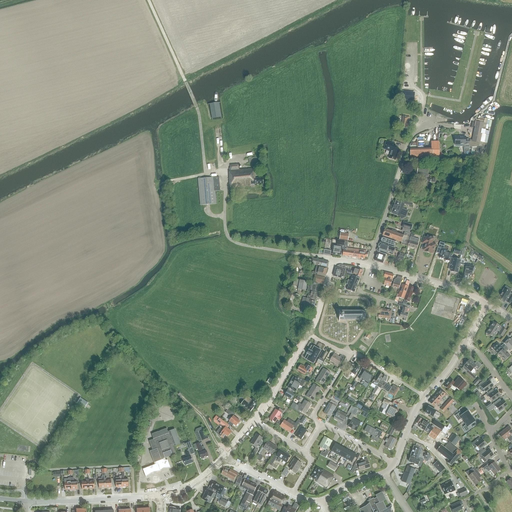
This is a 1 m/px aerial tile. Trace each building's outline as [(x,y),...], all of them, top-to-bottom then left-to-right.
[(218,103),(209,104),(211,119),(221,117),(218,103)] [(403,116),(401,128),(406,129),(406,127),(408,127),(409,117),(403,116)] [(480,143),(480,142),(481,143),(482,143),(486,125),(487,119),(484,118),(484,121),(482,121),(481,123),(478,122),(478,120),(476,120),(476,122),(472,140),(472,142),(480,143)] [(465,147),(469,147),(469,146),(469,139),(465,139),(465,137),(455,137),(455,145),(465,145),(465,147)] [(395,145),(386,142),(384,149),(390,151),(388,158),(395,160),(397,155),(399,150),(394,148),(395,145)] [(432,158),(432,149),(410,150),(410,158),(432,158)] [(250,184),(263,184),(263,178),(255,179),(254,168),(238,170),(238,164),(230,165),(230,168),(229,168),(229,171),(229,188),(250,186),(250,184)] [(434,183),(435,178),(430,178),(430,175),(428,175),(428,170),(417,168),(417,169),(415,170),(415,172),(416,173),(416,174),(417,174),(416,180),(418,182),(418,184),(421,185),(421,182),(427,183),(427,182),(434,183)] [(198,179),(199,196),(200,205),(216,204),(215,191),(220,191),(219,177),(198,179)] [(412,206),(412,205),(413,203),(398,201),(396,201),(391,213),(398,216),(399,216),(401,220),(405,218),(408,210),(402,208),(404,204),(412,206)] [(406,246),(409,237),(403,236),(384,229),(382,236),(401,242),(400,244),(406,246)] [(349,234),(340,233),(339,240),(348,241),(349,234)] [(425,244),(424,245),(425,245),(424,247),(423,250),(425,251),(424,252),(431,253),(433,253),(434,250),(433,250),(434,248),(435,244),(432,243),(433,238),(427,236),(427,238),(424,237),(422,243),(425,244)] [(380,243),(388,246),(393,247),(395,241),(382,237),(380,243)] [(410,237),(407,246),(416,249),(419,240),(413,238),(410,237)] [(337,246),(336,246),(332,245),(331,254),(340,255),(341,255),(342,255),(343,250),(344,247),(344,245),(344,243),(344,241),(337,240),(337,246)] [(440,242),(436,253),(440,254),(441,249),(443,249),(444,246),(445,243),(440,242)] [(344,243),(344,245),(344,247),(343,250),(342,255),(342,256),(352,257),(352,251),(353,249),(347,248),(347,244),(344,243)] [(392,254),(394,248),(380,243),(377,251),(386,254),(387,253),(392,254)] [(449,262),(451,254),(447,253),(449,248),(444,246),(443,249),(441,249),(440,254),(439,258),(445,259),(445,261),(449,262)] [(461,248),(455,247),(453,254),(459,255),(462,256),(463,256),(465,250),(464,250),(461,249),(461,248)] [(365,251),(360,250),(359,252),(360,252),(359,254),(358,258),(364,259),(365,257),(367,257),(367,253),(365,253),(365,251)] [(385,260),(385,258),(384,258),(385,255),(377,252),(374,261),(382,263),(384,260),(385,260)] [(474,252),(472,255),(476,258),(481,262),(483,259),(482,258),(479,255),(478,255),(474,252)] [(457,273),(460,260),(450,258),(448,269),(451,270),(450,271),(457,273)] [(465,270),(464,273),(471,275),(472,272),(473,266),(466,264),(465,270)] [(327,268),(321,267),(317,266),(317,267),(316,266),(314,272),(312,272),(312,274),(317,276),(325,278),(327,268)] [(344,278),(346,271),(343,270),(335,268),(333,276),(340,278),(341,277),(344,278)] [(351,271),(350,274),(360,278),(361,276),(362,271),(355,268),(354,272),(351,271)] [(390,286),(393,275),(381,272),(380,276),(385,278),(383,285),(390,286)] [(313,279),(313,282),(319,284),(323,285),(325,278),(314,275),(313,279)] [(347,282),(357,286),(360,279),(352,276),(350,281),(348,280),(347,282)] [(401,280),(402,277),(397,276),(397,279),(395,278),(395,280),(394,279),(392,286),(399,288),(401,280)] [(305,291),(307,282),(299,280),(294,279),(292,286),(298,287),(297,289),(303,290),(305,291)] [(311,290),(317,292),(319,284),(313,282),(311,282),(310,289),(312,289),(311,290)] [(357,286),(347,282),(346,284),(348,285),(346,290),(354,293),(357,286)] [(403,299),(408,286),(402,284),(398,297),(403,299)] [(409,286),(407,291),(404,300),(407,301),(409,302),(412,293),(413,294),(415,288),(409,286)] [(498,298),(497,299),(504,303),(505,300),(507,301),(507,302),(510,304),(511,299),(511,294),(510,293),(511,290),(505,286),(500,295),(499,295),(498,297),(498,298)] [(303,297),(301,304),(304,304),(303,309),(313,312),(315,300),(307,298),(303,297)] [(402,307),(400,314),(401,314),(400,317),(404,318),(403,320),(405,321),(406,318),(407,313),(406,313),(407,308),(409,309),(409,306),(406,305),(403,304),(402,307)] [(392,315),(390,314),(391,310),(379,309),(378,311),(376,310),(376,316),(378,316),(378,318),(390,319),(390,317),(392,317),(392,315)] [(366,317),(366,315),(364,312),(362,311),(339,311),(339,314),(339,318),(339,321),(362,320),(364,319),(366,317)] [(502,337),(506,331),(502,328),(501,329),(499,328),(500,326),(493,322),(486,333),(493,337),(497,331),(499,332),(498,334),(502,337)] [(503,349),(506,346),(508,344),(508,343),(510,341),(509,339),(507,337),(502,342),(504,344),(501,347),(496,342),(495,343),(491,347),(498,354),(503,349)] [(313,364),(321,351),(314,347),(313,347),(311,346),(309,350),(308,350),(306,354),(307,354),(304,358),(306,360),(313,364)] [(510,355),(503,349),(498,354),(504,361),(510,355)] [(342,359),(343,358),(340,356),(339,358),(334,354),(330,360),(338,366),(342,360),(342,359)] [(477,370),(481,365),(477,361),(474,364),(469,359),(461,369),(462,370),(463,368),(466,372),(468,370),(470,372),(474,368),(477,370)] [(356,372),(359,367),(355,365),(354,366),(351,364),(348,369),(344,375),(347,377),(350,372),(354,375),(356,373),(356,372)] [(305,375),(307,372),(309,373),(312,369),(306,365),(305,367),(303,366),(303,367),(300,365),(297,370),(301,372),(301,373),(305,375)] [(319,375),(326,379),(330,373),(323,368),(319,375)] [(368,384),(373,376),(363,370),(358,378),(368,384)] [(375,377),(371,383),(376,386),(383,376),(382,375),(383,375),(378,373),(376,378),(375,377)] [(322,385),(326,379),(319,375),(315,381),(322,385)] [(373,392),(372,393),(374,394),(378,387),(381,389),(381,388),(388,393),(391,387),(385,383),(382,382),(385,377),(383,376),(376,386),(373,392)] [(305,381),(298,377),(296,379),(293,377),(287,388),(288,388),(284,396),(291,400),(294,394),(292,393),(293,391),(295,392),(299,384),(302,386),(305,381)] [(450,379),(444,387),(448,390),(450,388),(454,391),(456,389),(460,391),(467,385),(458,378),(454,383),(450,379)] [(485,380),(478,385),(480,388),(481,387),(481,388),(481,389),(480,389),(480,390),(481,390),(481,391),(482,392),(483,392),(484,392),(485,392),(493,386),(489,381),(487,382),(485,380)] [(310,390),(316,395),(320,388),(313,384),(310,390)] [(391,387),(388,393),(393,396),(398,388),(397,388),(393,385),(391,387)] [(437,394),(441,398),(442,398),(443,399),(445,397),(444,396),(445,394),(441,389),(437,394)] [(492,402),(500,396),(496,390),(494,392),(493,390),(493,389),(492,389),(485,395),(486,395),(487,397),(488,397),(492,402)] [(313,401),(316,395),(310,390),(306,396),(313,401)] [(437,394),(433,398),(439,403),(441,401),(440,400),(441,398),(437,394)] [(253,408),(257,403),(253,399),(252,400),(247,396),(244,401),(241,404),(250,412),(253,408)] [(88,403),(80,398),(77,403),(84,408),(88,403)] [(436,406),(439,403),(433,398),(429,402),(434,407),(435,405),(436,406)] [(395,415),(398,410),(390,406),(392,403),(384,399),(382,403),(387,406),(385,410),(384,409),(381,413),(385,415),(393,420),(394,419),(395,419),(395,417),(395,416),(396,415),(395,415)] [(499,412),(507,406),(503,400),(501,402),(499,400),(500,399),(499,399),(487,409),(489,411),(490,412),(494,408),(494,407),(495,407),(499,412)] [(305,414),(311,404),(304,400),(302,405),(299,403),(297,405),(293,402),(290,407),(298,412),(299,410),(305,414)] [(329,403),(323,413),(330,416),(335,407),(336,407),(337,404),(331,401),(329,403)] [(438,416),(439,414),(435,412),(436,411),(428,407),(424,412),(425,413),(425,414),(426,415),(427,415),(428,415),(429,415),(432,417),(434,414),(438,416)] [(236,426),(240,421),(233,416),(235,414),(228,408),(225,412),(232,418),(229,421),(233,424),(236,426)] [(282,414),(284,411),(279,408),(278,411),(275,409),(269,419),(275,423),(277,419),(279,420),(281,417),(279,416),(281,413),(282,414)] [(460,412),(455,416),(458,421),(461,419),(463,422),(471,416),(467,410),(462,415),(460,412)] [(342,423),(345,418),(341,415),(343,412),(340,411),(339,414),(336,412),(333,418),(342,423)] [(465,425),(463,427),(466,432),(472,428),(470,425),(475,421),(471,416),(463,422),(465,425)] [(423,420),(419,417),(415,423),(419,425),(418,426),(424,431),(429,424),(422,420),(423,420)] [(217,421),(222,425),(216,433),(223,438),(225,435),(227,437),(231,432),(227,428),(229,426),(219,418),(217,421)] [(353,418),(351,421),(348,427),(356,431),(359,425),(361,422),(353,418)] [(293,427),(295,429),(298,424),(296,423),(295,423),(288,419),(286,422),(284,420),(280,426),(289,432),(293,427)] [(435,419),(432,424),(441,430),(443,431),(446,427),(445,427),(445,426),(435,419)] [(382,422),(379,428),(386,432),(389,426),(382,422)] [(428,435),(435,440),(441,431),(433,426),(432,425),(432,426),(428,424),(429,424),(424,431),(429,434),(428,435)] [(441,430),(441,431),(445,434),(448,429),(449,429),(451,427),(449,424),(447,428),(446,427),(443,431),(441,430)] [(377,442),(382,432),(376,429),(375,430),(367,425),(364,431),(372,436),(370,439),(377,442)] [(511,430),(509,426),(503,430),(511,440),(511,439),(511,437),(510,435),(511,433),(511,430)] [(300,439),(306,431),(301,427),(295,436),(300,439)] [(154,465),(142,469),(145,477),(152,472),(160,471),(159,468),(163,468),(170,468),(167,460),(166,460),(165,458),(176,454),(173,447),(180,444),(174,429),(168,432),(166,429),(151,434),(153,439),(150,440),(154,450),(149,451),(153,460),(154,463),(154,465)] [(207,439),(203,430),(198,432),(202,441),(207,439)] [(499,434),(498,434),(503,441),(507,438),(509,442),(511,440),(503,430),(500,433),(499,434)] [(256,434),(250,443),(256,447),(258,444),(260,446),(262,443),(260,441),(262,438),(256,434)] [(459,439),(454,436),(450,442),(454,446),(459,439)] [(329,447),(330,444),(332,441),(324,437),(319,447),(320,447),(320,448),(322,449),(323,449),(325,450),(327,446),(329,447)] [(391,450),(396,440),(390,437),(388,440),(386,439),(385,442),(387,443),(385,447),(391,450)] [(482,439),(481,440),(479,437),(471,444),(475,449),(476,447),(479,450),(482,448),(486,445),(482,439)] [(201,459),(202,460),(204,459),(204,458),(208,456),(206,451),(205,451),(204,446),(202,447),(200,442),(193,445),(195,450),(197,449),(201,459)] [(267,442),(263,448),(264,448),(260,454),(259,454),(255,459),(260,461),(263,456),(267,450),(272,454),(277,448),(267,442)] [(336,443),(331,452),(336,454),(341,446),(336,443)] [(421,449),(422,446),(416,443),(415,447),(414,446),(410,456),(415,458),(416,457),(419,458),(420,455),(423,457),(425,458),(424,460),(427,462),(431,457),(430,456),(431,454),(426,451),(425,453),(422,450),(422,449),(421,449)] [(453,455),(457,450),(448,443),(444,448),(453,455)] [(451,466),(461,453),(457,450),(453,455),(444,448),(441,445),(441,446),(439,444),(435,449),(437,450),(436,451),(448,460),(446,463),(451,466)] [(341,446),(336,454),(341,457),(346,449),(341,446)] [(346,449),(341,457),(346,460),(351,452),(346,449)] [(489,450),(486,452),(484,449),(483,450),(479,454),(478,454),(479,456),(484,462),(493,455),(489,450)] [(275,459),(277,457),(279,458),(277,461),(279,462),(281,459),(286,463),(290,456),(280,450),(276,456),(274,455),(268,464),(271,466),(272,464),(276,459),(275,459)] [(185,466),(193,463),(189,451),(185,453),(187,458),(183,460),(185,466)] [(351,452),(346,460),(352,463),(356,455),(351,452)] [(415,458),(410,456),(408,462),(421,466),(423,460),(420,458),(420,459),(419,458),(416,457),(415,458)] [(295,473),(301,464),(294,459),(289,466),(291,467),(290,470),(295,473)] [(350,472),(353,474),(356,469),(358,468),(359,471),(370,467),(368,461),(367,459),(360,461),(361,463),(357,464),(358,466),(357,467),(354,465),(351,471),(350,471),(350,472)] [(437,461),(434,463),(439,468),(437,470),(441,473),(444,469),(437,461)] [(494,475),(500,470),(494,462),(490,466),(488,464),(482,468),(484,470),(486,469),(488,472),(490,470),(494,475)] [(409,485),(415,469),(407,467),(401,482),(409,485)] [(238,474),(232,470),(228,469),(226,468),(224,470),(223,469),(221,474),(233,480),(235,477),(236,477),(238,474)] [(326,488),(334,476),(323,470),(322,471),(317,468),(311,478),(316,481),(315,482),(326,488)] [(479,478),(481,476),(475,468),(472,469),(466,472),(475,484),(480,480),(479,478)] [(252,495),(257,486),(245,480),(241,487),(247,490),(240,505),(246,509),(253,495),(252,495)] [(449,493),(455,491),(451,481),(445,483),(446,484),(441,486),(444,495),(449,492),(449,493)] [(225,506),(227,502),(221,498),(226,490),(213,482),(211,486),(211,485),(210,487),(209,487),(208,488),(217,493),(217,494),(215,497),(220,500),(218,503),(225,506)] [(259,499),(264,489),(260,487),(256,494),(252,501),(258,504),(260,499),(259,499)] [(468,494),(465,488),(458,491),(458,493),(459,496),(460,497),(468,494)] [(213,499),(216,494),(213,493),(207,489),(204,494),(201,499),(209,503),(212,498),(213,499)] [(261,505),(268,492),(264,489),(259,499),(260,499),(258,504),(261,505)] [(281,505),(285,497),(281,495),(274,491),(267,505),(280,511),(282,505),(281,505)] [(391,511),(393,511),(390,506),(386,508),(383,501),(386,500),(382,492),(375,495),(376,498),(374,499),(373,498),(367,501),(369,505),(359,510),(359,511),(391,511)] [(453,506),(450,508),(452,511),(455,511),(462,509),(460,506),(462,505),(461,501),(452,505),(453,506)] [(294,511),(296,510),(298,505),(295,503),(292,508),(288,506),(287,508),(284,507),(282,511),(294,511)]
